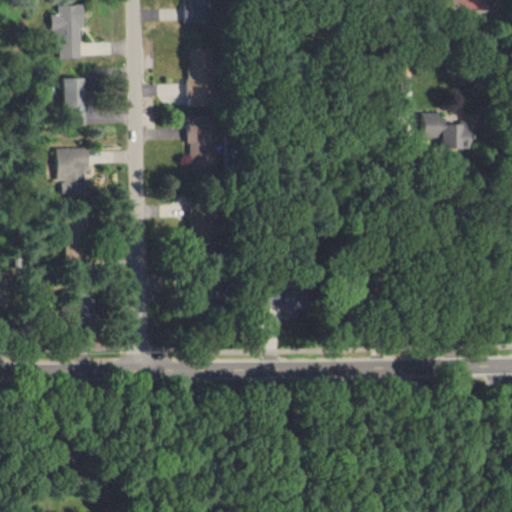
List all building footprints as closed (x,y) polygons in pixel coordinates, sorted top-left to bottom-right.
[(210,0),(211,20),(186,20),(186,1),(190,1),(189,0),(210,0)] [(81,4),(81,24),(77,24),(78,57),(56,58),(56,41),(49,41),(48,13),(56,12),(56,4),(81,4)] [(186,49),(185,106),(213,106),(213,49),(186,49)] [(390,76),(390,100),(405,99),(404,76),(390,76)] [(83,78),(63,79),(64,118),(84,118),(83,78)] [(209,109),(181,111),(187,174),(214,171),(209,109)] [(437,148),(462,149),(463,125),(441,124),(441,115),(419,114),(419,118),(411,118),(410,136),(437,137),(437,148)] [(55,149),(56,181),(59,181),(59,196),(83,195),(82,168),(88,168),(88,148),(55,149)]
